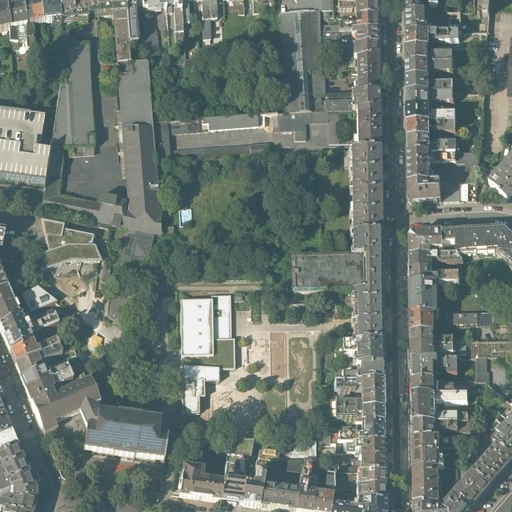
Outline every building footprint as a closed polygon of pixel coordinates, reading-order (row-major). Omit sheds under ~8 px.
[(59,0),(51,0),(41,2),(42,25),(62,23),(59,0)] [(59,0),(62,23),(62,25),(84,24),(84,25),(89,26),(89,18),(91,18),(114,16),(126,14),(125,0),(59,0)] [(142,0),(125,0),(126,14),(129,46),(137,45),(135,8),(143,7),(142,0)] [(166,0),(142,0),(143,7),(144,13),(167,9),(166,0)] [(182,0),(166,0),(167,9),(167,12),(174,12),(176,38),(184,38),(183,24),(182,0)] [(195,0),(182,0),(183,24),(190,24),(189,7),(187,6),(187,2),(195,1),(195,0)] [(209,0),(195,0),(195,1),(203,0),(204,41),(212,40),(211,21),(209,0)] [(273,0),(267,0),(252,1),(252,7),(253,7),(254,16),(260,15),(259,9),(274,9),(273,0)] [(406,0),(407,7),(407,17),(427,17),(431,16),(431,9),(430,0),(406,0)] [(430,0),(431,9),(439,9),(439,5),(438,0),(430,0)] [(490,0),(481,0),(481,14),(478,18),(481,21),(483,18),(490,18),(490,9),(490,0)] [(41,2),(25,6),(28,45),(29,51),(37,50),(36,26),(42,25),(41,2)] [(244,2),(223,3),(224,12),(238,12),(239,17),(245,17),(244,2)] [(377,7),(377,5),(347,5),(337,5),(337,12),(355,12),(355,19),(356,19),(378,19),(377,7)] [(439,9),(431,9),(431,16),(446,16),(445,5),(439,5),(439,9)] [(25,6),(8,10),(11,31),(13,51),(21,50),(20,45),(28,45),(25,6)] [(8,10),(0,12),(0,33),(11,31),(8,10)] [(301,13),(281,14),(286,115),(305,115),(313,115),(310,74),(322,74),(321,47),(321,33),(321,26),(320,13),(301,13)] [(126,14),(114,16),(127,203),(102,198),(101,204),(59,196),(61,178),(62,150),(95,149),(89,46),(78,46),(78,38),(70,38),(70,29),(62,29),(66,88),(61,88),(51,154),(45,190),(42,210),(128,232),(121,268),(147,273),(154,237),(161,238),(161,232),(157,165),(153,124),(148,65),(131,66),(129,46),(126,14)] [(407,36),(427,36),(427,17),(407,17),(407,30),(407,36)] [(378,30),(378,19),(356,19),(356,26),(321,26),(321,33),(340,32),(351,32),(378,32),(378,30)] [(154,30),(146,32),(148,60),(158,54),(155,49),(158,47),(155,44),(157,42),(154,38),(157,35),(154,30)] [(340,32),(321,33),(321,47),(340,47),(340,32)] [(378,32),(351,32),(351,38),(356,39),(356,47),(378,46),(378,43),(378,32)] [(407,43),(408,52),(428,52),(429,51),(429,45),(437,45),(460,45),(459,36),(427,36),(407,36),(407,43)] [(356,47),(340,47),(339,53),(349,54),(349,60),(357,59),(378,59),(378,49),(378,46),(356,47)] [(408,65),(408,67),(454,66),(454,57),(428,57),(428,52),(408,52),(408,65)] [(378,77),(378,59),(357,59),(358,96),(379,96),(378,77)] [(408,80),(408,82),(429,81),(429,75),(454,75),(454,66),(408,67),(408,80)] [(324,74),(322,74),(310,74),(313,115),(321,114),(321,108),(321,95),(325,96),(324,74)] [(409,94),(409,96),(455,96),(454,86),(443,87),(441,88),(429,88),(429,81),(408,82),(409,94)] [(379,96),(358,96),(353,96),(353,102),(326,102),(325,108),(321,108),(321,114),(339,114),(357,113),(379,113),(379,99),(379,96)] [(409,98),(409,111),(429,111),(429,106),(455,106),(455,96),(409,96),(409,98)] [(409,123),(409,126),(456,126),(456,117),(433,117),(433,121),(430,121),(429,111),(409,111),(409,123)] [(0,180),(45,190),(51,154),(41,152),(45,119),(0,112),(0,180)] [(379,133),(379,113),(357,113),(358,153),(379,152),(379,133)] [(286,115),(170,123),(172,134),(264,129),(268,133),(293,132),(294,143),(305,142),(305,124),(328,124),(328,146),(339,146),(339,114),(321,114),(313,115),(305,115),(286,115)] [(167,124),(153,124),(157,165),(171,164),(170,152),(167,124)] [(409,129),(410,142),(432,141),(432,136),(456,135),(456,126),(409,126),(409,129)] [(410,154),(410,157),(456,155),(457,147),(432,147),(432,141),(410,142),(410,154)] [(170,152),(171,164),(269,157),(268,145),(170,152)] [(351,153),(352,173),(380,172),(380,161),(379,152),(358,153),(351,153)] [(411,187),(432,186),(432,174),(433,174),(433,169),(431,169),(431,166),(456,166),(456,155),(410,157),(410,168),(411,187)] [(464,181),(464,185),(480,185),(480,155),(456,155),(456,166),(467,166),(467,175),(468,176),(468,181),(464,181)] [(511,172),(505,165),(488,183),(506,200),(511,193),(511,172)] [(352,173),(352,193),(381,193),(381,179),(380,172),(352,173)] [(461,197),(460,186),(432,186),(411,187),(411,189),(411,203),(413,205),(416,207),(442,206),(442,197),(461,197)] [(352,193),(353,214),(381,213),(381,204),(381,193),(352,193)] [(381,223),(381,213),(353,214),(352,236),(381,234),(381,223)] [(44,257),(42,272),(70,263),(99,264),(94,250),(89,250),(90,246),(92,247),(94,238),(63,232),(64,227),(41,222),(49,255),(44,257)] [(495,234),(443,237),(444,248),(457,248),(458,256),(460,260),(499,258),(511,269),(511,237),(507,233),(495,234)] [(382,245),(381,234),(352,236),(352,258),(364,258),(364,263),(363,263),(364,269),(362,269),(363,293),(353,293),(353,304),(383,303),(382,291),(382,277),(382,273),(382,260),(382,245)] [(4,235),(0,261),(15,264),(17,250),(22,251),(24,239),(4,235)] [(410,249),(410,256),(458,256),(457,248),(444,248),(443,237),(410,238),(410,249)] [(410,259),(411,272),(441,271),(441,267),(464,267),(460,260),(458,256),(410,256),(410,259)] [(364,258),(352,258),(352,259),(293,260),(293,276),(291,276),(291,280),(285,280),(285,305),(309,304),(309,300),(308,300),(308,294),(332,294),(339,294),(353,293),(363,293),(362,269),(364,269),(363,263),(364,263),(364,258)] [(411,284),(411,287),(437,286),(460,286),(459,277),(441,278),(441,271),(411,272),(411,284)] [(437,317),(437,286),(411,287),(411,303),(412,318),(437,317)] [(29,307),(18,312),(18,313),(18,314),(17,314),(19,319),(21,318),(55,304),(37,289),(24,295),(29,307)] [(0,326),(19,319),(17,314),(18,314),(18,313),(18,312),(16,307),(15,307),(14,307),(7,290),(0,293),(0,326)] [(213,300),(183,300),(183,355),(186,355),(186,364),(183,364),(183,415),(201,416),(201,397),(206,397),(206,379),(221,379),(221,368),(232,368),(232,339),(230,339),(230,296),(213,296),(213,300)] [(383,312),(383,303),(353,304),(353,316),(383,315),(383,312)] [(0,331),(2,337),(4,341),(55,319),(52,312),(26,323),(25,322),(23,323),(21,318),(19,319),(0,326),(0,331)] [(383,323),(383,315),(353,316),(353,323),(353,330),(383,330),(383,323)] [(502,315),(477,316),(477,326),(477,328),(510,326),(502,315)] [(412,332),(412,335),(435,335),(435,331),(435,323),(437,323),(439,327),(477,326),(477,316),(437,317),(412,318),(412,321),(412,332)] [(6,345),(9,354),(32,344),(30,339),(32,338),(32,337),(58,326),(55,319),(4,341),(6,345)] [(383,330),(353,330),(353,345),(383,344),(383,332),(383,330)] [(412,346),(412,348),(454,348),(454,341),(435,340),(435,335),(412,335),(412,346)] [(14,364),(15,367),(59,348),(56,341),(37,349),(36,348),(34,349),(32,344),(9,354),(14,364)] [(511,343),(480,344),(473,344),(473,361),(477,361),(487,360),(511,359),(511,343)] [(341,346),(334,346),(334,357),(356,357),(356,368),(359,367),(384,367),(383,348),(383,344),(353,345),(341,346)] [(17,373),(20,380),(42,370),(40,365),(43,364),(43,363),(62,355),(59,348),(15,367),(17,373)] [(412,351),(413,362),(436,361),(435,356),(467,355),(466,348),(454,348),(412,348),(412,351)] [(487,360),(477,361),(477,386),(490,386),(490,376),(487,376),(487,360)] [(413,365),(413,384),(434,383),(436,383),(435,368),(438,368),(439,371),(447,371),(448,377),(458,377),(458,361),(436,361),(413,362),(413,365)] [(24,390),(25,392),(70,374),(67,367),(51,373),(48,368),(42,370),(20,380),(24,390)] [(384,367),(359,367),(361,375),(343,375),(343,384),(384,384),(384,381),(384,367)] [(28,399),(31,405),(53,396),(51,391),(54,390),(54,389),(73,381),(70,374),(25,392),(28,399)] [(162,465),(163,465),(169,424),(140,420),(140,419),(118,416),(118,417),(98,414),(95,408),(100,406),(89,381),(87,382),(86,382),(53,396),(31,405),(42,431),(44,436),(57,431),(55,424),(80,414),(86,430),(83,451),(82,451),(82,454),(85,454),(85,453),(95,454),(112,457),(112,458),(114,458),(132,460),(132,461),(135,461),(135,460),(157,463),(162,464),(162,465)] [(413,396),(413,398),(468,398),(470,398),(469,390),(439,391),(438,388),(435,388),(434,383),(413,384),(413,396)] [(385,388),(384,384),(343,384),(335,384),(335,392),(356,392),(356,398),(385,398),(385,388)] [(385,409),(385,398),(356,398),(356,403),(335,404),(336,413),(385,412),(385,409)] [(414,419),(414,425),(478,425),(478,417),(445,418),(443,419),(437,419),(436,405),(443,405),(445,407),(468,407),(468,398),(413,398),(413,405),(413,412),(414,419)] [(498,423),(511,434),(511,406),(511,407),(498,423)] [(498,447),(511,458),(511,434),(498,423),(481,409),(481,424),(497,437),(492,442),(498,447)] [(385,415),(385,412),(336,413),(336,421),(357,421),(358,427),(385,426),(385,415)] [(3,416),(0,417),(0,439),(11,435),(6,424),(3,416)] [(414,428),(414,441),(436,441),(436,435),(478,434),(478,425),(414,425),(414,428)] [(385,434),(385,426),(358,427),(358,436),(330,436),(330,445),(336,446),(385,445),(385,441),(385,434)] [(13,441),(11,435),(0,439),(0,455),(16,448),(13,441)] [(330,436),(316,436),(316,441),(316,446),(330,445),(330,436)] [(277,463),(299,462),(299,441),(281,441),(279,453),(277,463)] [(414,457),(414,466),(439,466),(439,449),(457,449),(457,441),(436,441),(414,441),(414,448),(414,457)] [(252,442),(229,442),(227,455),(250,458),(252,442)] [(385,445),(336,446),(337,456),(363,454),(363,466),(350,467),(350,463),(339,463),(340,476),(361,476),(386,476),(386,465),(386,461),(386,456),(385,445)] [(475,474),(491,488),(503,475),(511,465),(511,458),(498,447),(475,474)] [(0,487),(28,476),(23,465),(16,448),(0,455),(0,487)] [(277,463),(279,453),(265,451),(265,453),(260,453),(254,486),(248,486),(245,507),(256,509),(261,510),(264,489),(268,463),(277,463)] [(264,489),(300,493),(305,462),(299,462),(277,463),(268,463),(264,489)] [(316,511),(318,497),(320,479),(311,478),(313,462),(305,462),(300,493),(297,511),(316,511)] [(440,505),(439,466),(414,466),(414,488),(414,505),(433,505),(440,505)] [(235,471),(228,469),(225,485),(223,504),(235,506),(245,507),(248,486),(236,484),(234,488),(232,484),(234,481),(235,471)] [(204,473),(184,470),(180,498),(199,501),(223,504),(225,485),(202,482),(204,473)] [(456,495),(472,509),(481,500),(491,488),(475,474),(456,495)] [(28,476),(0,487),(0,496),(8,493),(8,492),(12,493),(12,505),(10,507),(9,506),(0,504),(0,511),(2,511),(33,511),(36,502),(36,499),(36,497),(35,495),(35,493),(32,484),(28,476)] [(361,476),(340,476),(341,489),(343,490),(344,484),(361,485),(361,476)] [(386,476),(361,476),(361,485),(361,489),(386,489),(386,479),(386,476)] [(325,497),(318,497),(316,511),(332,511),(333,508),(334,501),(335,494),(336,478),(327,478),(325,497)] [(276,511),(297,511),(300,493),(264,489),(261,510),(276,511)] [(386,489),(361,489),(358,489),(358,496),(335,494),(334,501),(364,504),(385,505),(385,501),(386,489)] [(445,510),(445,511),(470,511),(472,509),(456,495),(444,508),(445,510)]
